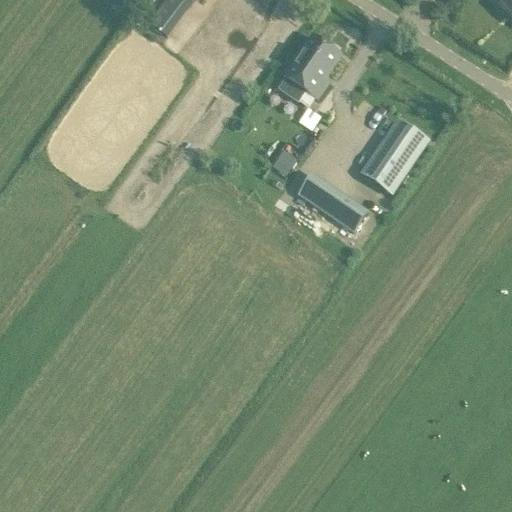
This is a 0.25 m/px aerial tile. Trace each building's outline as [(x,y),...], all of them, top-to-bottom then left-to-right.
[(175,0),(189,10),(196,0),(195,0),(175,0)] [(511,0),(495,0),(495,1),(510,17),(511,14),(511,0)] [(341,59),(313,40),(285,80),(317,102),(328,85),(324,83),(341,59)] [(308,110),(299,123),(316,134),(324,120),(308,110)] [(429,145),(398,124),(362,177),(392,198),(429,145)] [(345,200),(332,220),(355,236),(368,216),(345,200)]
